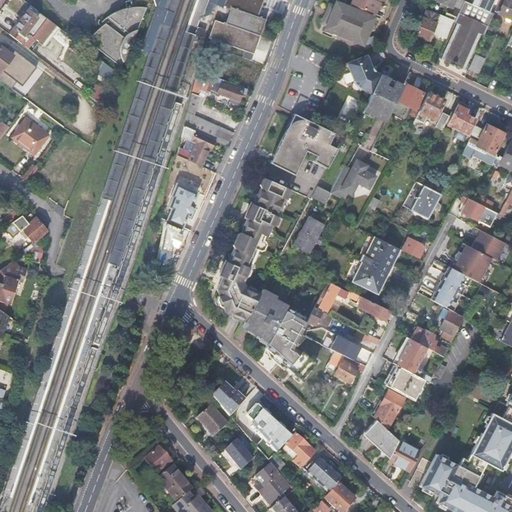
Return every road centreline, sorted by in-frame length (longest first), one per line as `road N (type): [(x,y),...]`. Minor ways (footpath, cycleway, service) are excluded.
road 1 (unclassified): [(301,0),(267,100),(177,301)]
road 2 (residential): [(430,249),(332,440)]
road 3 (residential): [(332,440),(177,301)]
road 4 (residential): [(408,0),(392,36),(398,55),(511,111)]
road 5 (residential): [(241,511),(137,386)]
road 6 (unclassified): [(137,386),(85,511)]
road 7 (residential): [(0,176),(55,222),(46,264),(54,272)]
